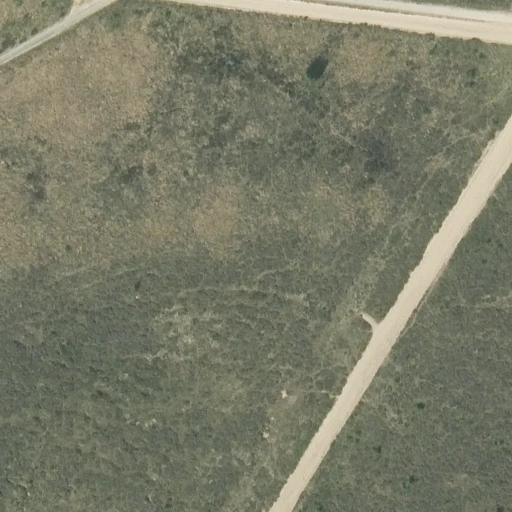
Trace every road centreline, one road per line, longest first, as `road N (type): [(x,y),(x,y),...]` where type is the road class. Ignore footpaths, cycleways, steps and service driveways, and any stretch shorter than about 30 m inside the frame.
road 1 (track): [(511,130),(278,511)]
road 2 (track): [(218,0),(511,36)]
